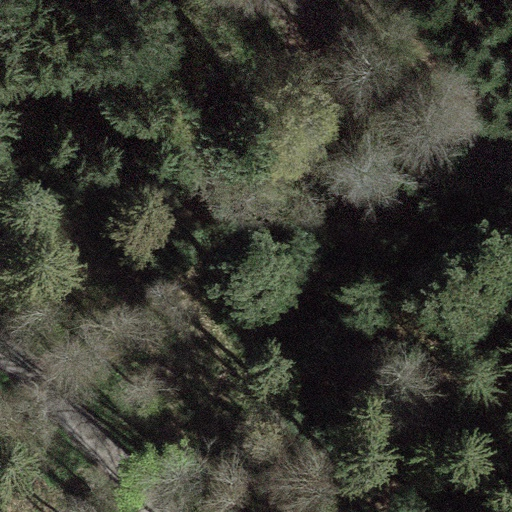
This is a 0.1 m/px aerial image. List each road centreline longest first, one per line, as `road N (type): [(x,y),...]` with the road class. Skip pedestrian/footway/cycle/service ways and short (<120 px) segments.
road 1 (track): [(511,176),(254,0)]
road 2 (track): [(157,511),(0,362)]
